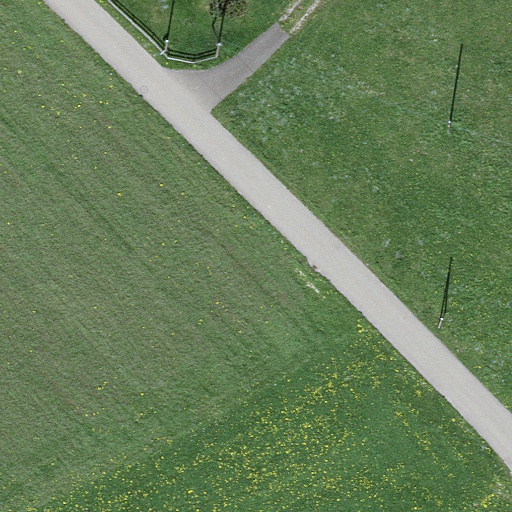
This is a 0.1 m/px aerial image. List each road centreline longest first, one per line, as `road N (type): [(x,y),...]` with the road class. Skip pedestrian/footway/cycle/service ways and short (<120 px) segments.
road 1 (unclassified): [(511,435),(70,0)]
road 2 (track): [(177,105),(307,0)]
